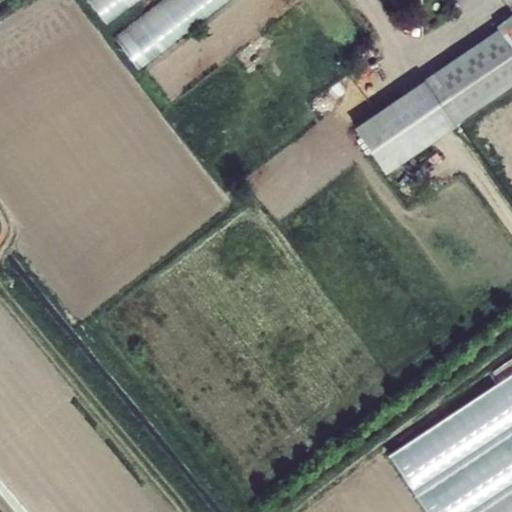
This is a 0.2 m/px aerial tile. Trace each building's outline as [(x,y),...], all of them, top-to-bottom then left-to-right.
[(88,0),(107,26),(140,0),(88,0)] [(159,0),(113,34),(138,68),(227,0),(159,0)] [(511,13),(495,25),(498,30),(511,51),(511,13)] [(511,51),(498,30),(353,129),(384,174),(460,120),(511,84),(511,51)] [(511,511),(511,373),(391,455),(427,511),(511,511)]
